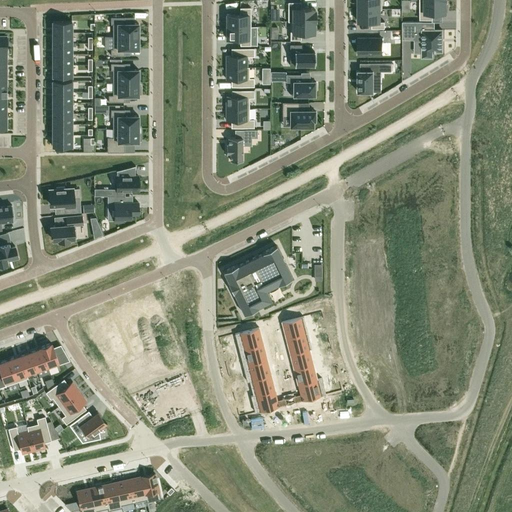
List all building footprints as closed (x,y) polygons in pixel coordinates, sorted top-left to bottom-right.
[(356,0),(357,8),(380,8),(380,0),(356,0)] [(419,0),(419,19),(432,19),(432,13),(446,13),(446,1),(447,1),(447,0),(419,0)] [(288,21),(290,21),(315,21),(315,9),(314,9),(314,8),(300,8),(300,2),(288,2),(288,21)] [(240,14),(226,13),(226,26),(250,26),(250,7),(240,7),(240,14)] [(380,21),(380,8),(357,8),(357,22),(372,22),(372,28),(384,28),(384,21),(380,21)] [(111,17),(111,23),(112,23),(112,36),(138,36),(138,23),(124,23),(124,17),(111,17)] [(52,21),(52,32),(71,32),(71,21),(52,21)] [(315,22),(315,21),(290,21),(290,39),(300,39),(300,33),(314,33),(314,22),(315,22)] [(402,21),(402,31),(414,31),(414,39),(422,39),(422,56),(432,56),(432,51),(442,51),(442,29),(422,29),(422,28),(422,22),(422,21),(402,21)] [(250,45),(250,26),(226,26),(226,38),(240,38),(240,45),(250,45)] [(52,32),(52,43),(71,43),(71,32),(52,32)] [(111,48),(111,55),(127,55),(128,49),(138,49),(138,36),(112,36),(113,48),(111,48)] [(383,37),(357,37),(358,55),(383,55),(383,37)] [(52,43),(52,54),(71,54),(71,43),(52,43)] [(314,65),(314,50),(301,50),(301,44),(290,44),(290,64),(294,64),(294,65),(314,65)] [(224,55),(224,67),(249,67),(246,67),(246,56),(253,56),(253,48),(231,48),(231,55),(224,55)] [(52,54),(52,64),(71,64),(71,54),(52,54)] [(381,71),(392,71),(392,62),(368,62),(368,70),(358,70),(358,92),(360,92),(360,94),(368,94),(368,92),(373,92),(373,77),(381,77),(381,71)] [(111,63),(111,70),(113,70),(113,82),(138,82),(138,69),(127,69),(127,63),(111,63)] [(52,64),(52,76),(71,76),(71,64),(52,64)] [(224,67),(224,79),(231,79),(231,86),(253,86),(253,78),(249,78),(249,67),(224,67)] [(315,81),(315,80),(300,80),(300,74),(286,74),(286,81),(290,81),(290,94),(292,94),(292,95),(315,95),(315,90),(316,90),(316,81),(315,81)] [(52,80),(52,91),(72,91),(72,80),(52,80)] [(108,94),(108,101),(124,101),(124,95),(138,95),(138,94),(141,94),(141,85),(138,85),(138,82),(113,82),(113,94),(108,94)] [(225,96),(225,108),(248,108),(249,97),(253,97),(253,90),(231,90),(231,96),(225,96)] [(52,91),(52,102),(72,102),(72,91),(52,91)] [(52,102),(52,113),(72,113),(72,102),(52,102)] [(289,126),(302,127),(302,128),(310,128),(310,127),(313,127),(313,120),(315,120),(315,109),(297,109),(297,102),(282,102),(282,115),(289,115),(289,126)] [(225,108),(225,120),(231,120),(231,127),(253,127),(253,119),(248,119),(248,108),(225,108)] [(111,109),(111,116),(112,116),(112,128),(138,128),(138,115),(124,115),(124,109),(111,109)] [(52,113),(52,124),(72,124),(72,113),(52,113)] [(52,124),(52,134),(72,134),(72,124),(52,124)] [(107,136),(107,152),(124,152),(124,141),(138,141),(138,140),(140,140),(141,131),(138,131),(138,128),(112,128),(112,136),(107,136)] [(257,129),(245,129),(245,138),(246,138),(246,137),(257,137),(257,129)] [(52,134),(52,146),(72,146),(72,134),(52,134)] [(243,158),(242,138),(229,139),(229,144),(226,144),(226,150),(229,150),(229,158),(232,158),(232,159),(235,159),(235,158),(243,158)] [(135,165),(116,170),(116,193),(123,193),(124,190),(138,190),(138,175),(133,175),(133,171),(135,170),(135,165)] [(431,165),(423,170),(430,183),(439,178),(431,165)] [(421,172),(413,177),(421,190),(429,185),(421,172)] [(411,178),(405,182),(413,196),(419,192),(411,178)] [(402,184),(394,188),(401,203),(410,198),(402,184)] [(56,189),(50,190),(51,204),(73,203),(72,188),(64,189),(63,186),(56,187),(56,189)] [(391,190),(384,193),(392,208),(399,205),(391,190)] [(108,195),(108,207),(115,207),(114,221),(124,221),(124,218),(131,218),(131,214),(138,214),(138,201),(125,201),(125,195),(108,195)] [(379,196),(370,200),(380,216),(389,211),(379,196)] [(12,204),(0,205),(0,229),(1,230),(1,222),(14,221),(12,204)] [(66,216),(67,223),(49,225),(50,236),(52,236),(52,240),(57,240),(57,241),(70,240),(70,239),(75,238),(73,225),(83,224),(82,214),(66,216)] [(95,217),(90,217),(94,237),(102,234),(95,217)] [(18,258),(15,245),(9,247),(8,243),(0,244),(0,263),(7,262),(7,261),(18,258)] [(236,264),(223,270),(229,281),(227,282),(233,293),(233,292),(244,314),(258,307),(258,306),(271,299),(266,289),(278,283),(278,284),(292,277),(276,245),(261,252),(262,253),(237,265),(236,264)] [(283,322),(287,337),(307,331),(302,316),(283,322)] [(239,332),(242,347),(262,343),(258,327),(239,332)] [(287,337),(290,353),(311,347),(307,331),(287,337)] [(50,343),(40,346),(48,368),(59,364),(69,360),(64,351),(56,354),(53,346),(52,343),(51,344),(50,343)] [(242,347),(246,362),(265,358),(262,343),(242,347)] [(40,347),(30,351),(36,369),(47,365),(47,368),(48,368),(40,346),(40,347)] [(290,353),(294,368),(315,362),(311,347),(290,353)] [(30,351),(19,355),(27,377),(28,377),(26,373),(36,369),(30,351)] [(19,355),(8,359),(16,381),(27,377),(19,355)] [(250,378),(269,373),(265,358),(246,362),(250,378)] [(8,359),(0,361),(0,370),(5,385),(16,381),(8,359)] [(294,368),(298,383),(319,378),(315,362),(294,368)] [(250,378),(253,393),(272,389),(269,373),(250,378)] [(59,405),(79,391),(72,381),(68,384),(64,378),(45,392),(50,398),(52,397),(59,405)] [(319,378),(298,383),(301,399),(323,393),(319,378)] [(272,389),(253,393),(257,408),(276,404),(272,389)] [(86,400),(79,391),(59,405),(65,414),(61,417),(66,423),(86,408),(82,403),(86,400)] [(83,414),(69,424),(75,432),(82,427),(91,440),(100,438),(98,429),(107,423),(106,423),(97,411),(87,419),(83,414)] [(37,422),(27,425),(28,430),(33,449),(45,446),(44,442),(51,440),(51,439),(46,421),(45,416),(36,418),(37,422)] [(51,420),(46,421),(51,439),(59,437),(51,420)] [(16,425),(8,428),(14,450),(21,448),(22,452),(33,449),(28,430),(18,432),(16,425)] [(368,446),(360,447),(361,463),(370,462),(368,446)] [(350,448),(343,449),(344,465),(352,464),(350,448)] [(342,449),(334,451),(336,466),(343,465),(342,449)] [(331,452),(323,453),(325,467),(333,466),(331,452)] [(320,454),(310,455),(311,469),(321,468),(320,454)] [(306,455),(298,456),(299,470),(308,469),(306,455)] [(9,460),(0,462),(0,465),(2,478),(11,475),(9,460)] [(155,472),(142,475),(147,500),(153,499),(160,497),(156,479),(157,479),(156,474),(155,474),(155,472)] [(142,475),(129,478),(134,501),(146,498),(147,500),(142,475)] [(129,478),(116,481),(121,506),(122,506),(121,504),(134,501),(129,478)] [(116,481),(103,484),(108,509),(121,506),(116,481)] [(103,484),(89,487),(95,510),(107,507),(108,509),(103,484)] [(89,487),(76,490),(79,500),(80,507),(81,511),(84,511),(95,510),(89,487)] [(74,501),(64,503),(70,509),(76,508),(74,501)] [(182,502),(170,511),(189,511),(191,511),(182,502)]
